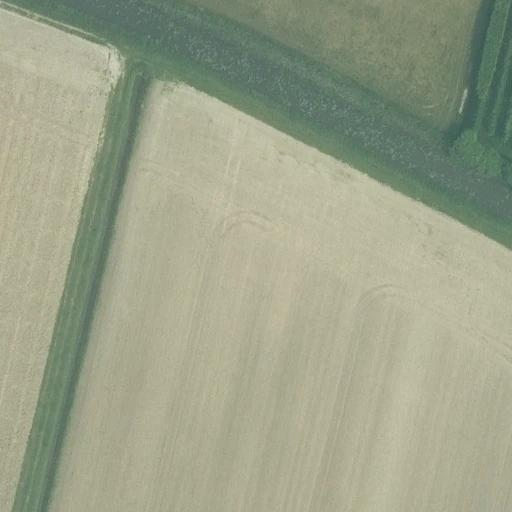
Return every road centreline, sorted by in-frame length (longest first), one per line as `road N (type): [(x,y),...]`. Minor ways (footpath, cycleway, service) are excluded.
road 1 (track): [(19,511),(125,51),(0,1)]
road 2 (track): [(125,51),(191,77),(511,243)]
